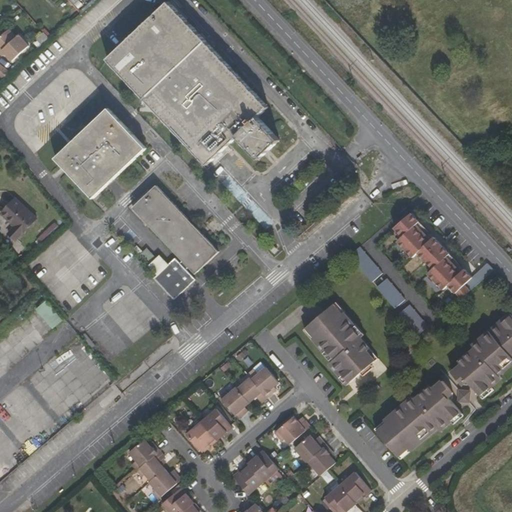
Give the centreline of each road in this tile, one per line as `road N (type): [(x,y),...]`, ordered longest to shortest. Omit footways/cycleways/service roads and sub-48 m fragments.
road 1 (tertiary): [(254,0),(511,274)]
road 2 (residential): [(403,498),(307,390)]
road 3 (residential): [(403,498),(511,407)]
road 4 (residential): [(307,390),(207,475)]
